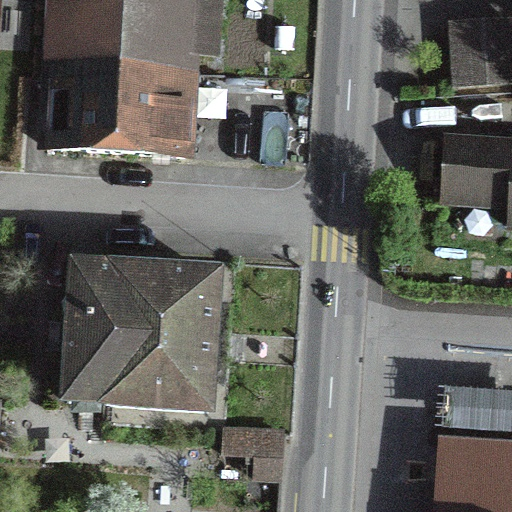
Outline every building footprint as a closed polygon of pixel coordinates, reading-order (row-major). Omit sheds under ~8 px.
[(53,0),(44,153),(180,161),(187,58),(213,59),(216,3),(173,0),(53,0)] [(511,86),(511,71),(509,26),(449,30),(452,90),(511,86)] [(511,233),(511,151),(443,148),(441,192),(509,195),(507,234),(511,233)] [(63,405),(204,416),(213,282),(73,274),(63,405)] [(281,439),(221,435),(219,458),(253,460),(251,483),(278,485),(281,439)]
